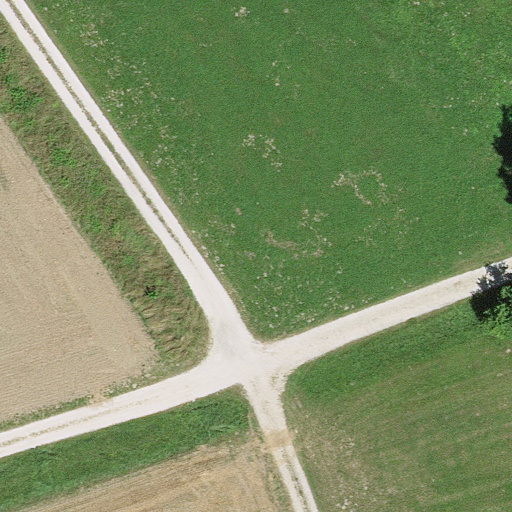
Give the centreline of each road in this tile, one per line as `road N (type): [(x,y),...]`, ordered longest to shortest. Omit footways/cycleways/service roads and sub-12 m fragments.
road 1 (track): [(5,0),(245,363),(300,511)]
road 2 (track): [(0,442),(511,265)]
